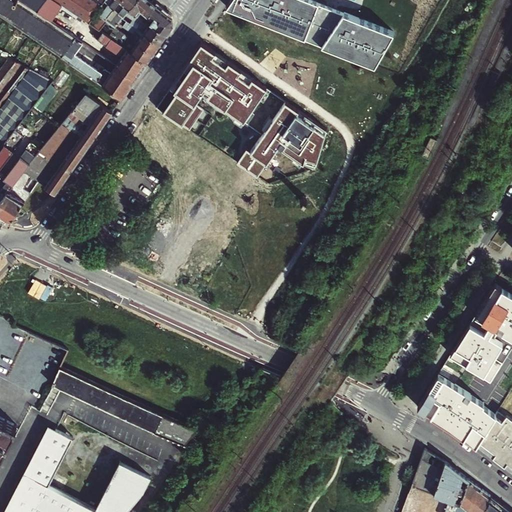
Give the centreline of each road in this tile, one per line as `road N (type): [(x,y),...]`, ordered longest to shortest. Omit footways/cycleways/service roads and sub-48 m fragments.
road 1 (tertiary): [(29,246),(194,15)]
road 2 (secondary): [(29,246),(287,364)]
road 3 (tertiary): [(511,201),(373,405)]
road 4 (secondary): [(511,494),(373,405)]
